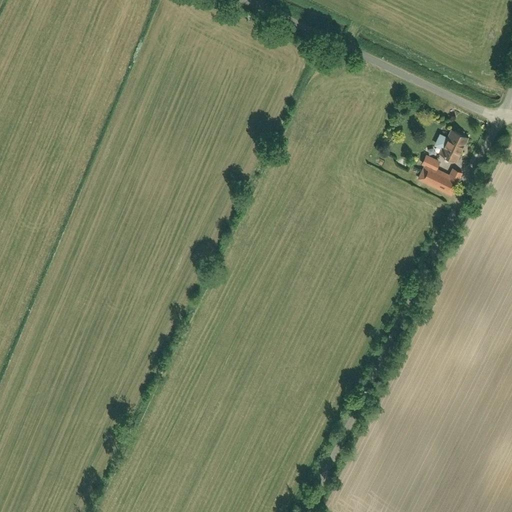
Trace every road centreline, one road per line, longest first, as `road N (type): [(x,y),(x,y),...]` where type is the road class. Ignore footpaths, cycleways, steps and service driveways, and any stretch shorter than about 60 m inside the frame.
road 1 (residential): [(305,511),(501,116)]
road 2 (residential): [(244,0),(501,116)]
